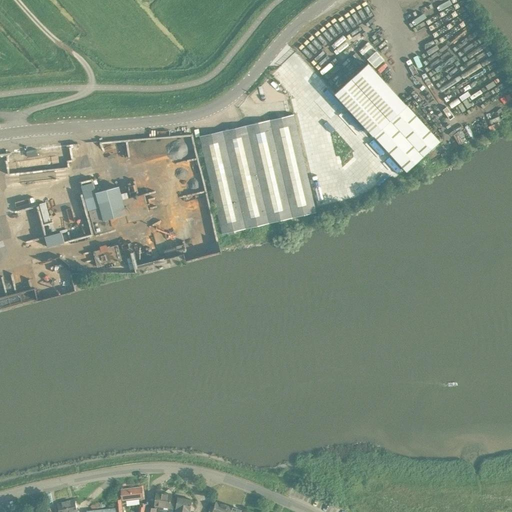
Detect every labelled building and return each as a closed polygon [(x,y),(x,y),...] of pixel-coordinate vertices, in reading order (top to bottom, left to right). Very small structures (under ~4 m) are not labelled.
[(359,50),(375,68),(384,59),(368,42),(359,50)] [(406,172),(440,142),(368,63),(335,93),(372,134),(406,172)] [(200,136),(217,208),(223,234),(315,213),(293,115),(247,125),(200,136)] [(66,146),(12,151),(12,152),(13,157),(14,169),(62,164),(60,152),(66,152),(66,146)] [(98,202),(87,205),(95,234),(115,229),(112,218),(118,217),(120,225),(143,219),(149,212),(144,194),(122,199),(118,186),(95,192),(98,202)] [(100,250),(93,252),(97,267),(123,260),(118,245),(107,248),(107,245),(100,247),(100,250)] [(121,489),(122,499),(126,498),(126,500),(139,499),(139,497),(142,496),(141,486),(121,489)] [(172,511),(174,500),(171,500),(172,494),(157,492),(154,505),(159,506),(157,511),(172,511)] [(178,497),(174,511),(189,511),(191,499),(178,497)] [(65,501),(67,511),(77,511),(75,499),(65,501)] [(67,511),(65,501),(57,503),(58,511),(67,511)] [(230,511),(232,507),(216,501),(214,507),(211,506),(208,511),(230,511)] [(144,511),(146,503),(140,503),(138,511),(144,511)]
